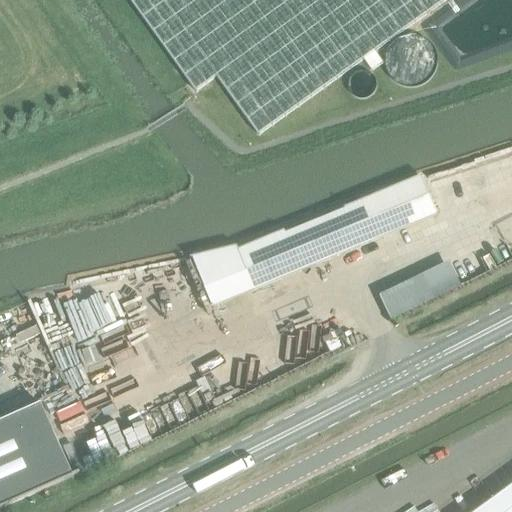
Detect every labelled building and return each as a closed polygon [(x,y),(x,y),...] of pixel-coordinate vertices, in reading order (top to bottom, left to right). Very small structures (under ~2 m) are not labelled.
[(447,0),(128,0),(195,93),(216,78),(258,136),(363,61),(374,53),(447,0)] [(374,53),(363,61),(371,72),(382,64),(374,53)] [(253,294),(437,218),(421,179),(344,211),(345,213),(285,238),(284,234),(236,254),(253,294)] [(0,422),(0,509),(80,474),(79,473),(72,476),(41,404),(0,422)] [(511,511),(511,486),(476,511),(511,511)]
